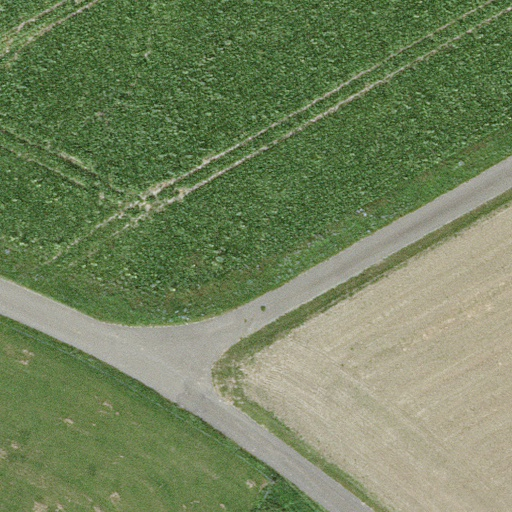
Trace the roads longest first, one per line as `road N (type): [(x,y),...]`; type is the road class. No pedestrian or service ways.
road 1 (track): [(347,511),(153,370),(0,303)]
road 2 (track): [(153,370),(249,330),(511,182)]
